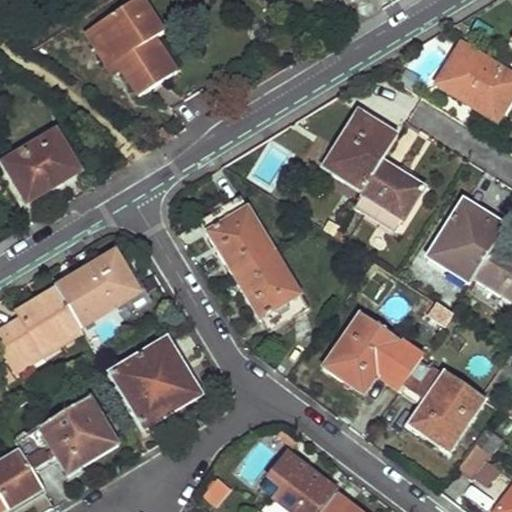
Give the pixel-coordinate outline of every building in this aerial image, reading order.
[(125,73),(142,98),(177,74),(155,41),(164,35),(140,0),(96,30),(125,73)] [(125,73),(96,30),(87,35),(115,79),(125,73)] [(511,83),(461,54),(439,92),(498,130),(511,106),(511,83)] [(360,113),(324,171),(363,197),(364,195),(385,162),(400,138),(360,113)] [(98,135),(86,142),(99,165),(112,158),(98,135)] [(5,167),(28,205),(79,174),(55,136),(5,167)] [(364,195),(363,197),(404,224),(426,188),(385,162),(364,195)] [(234,277),(275,253),(241,198),(200,222),(234,277)] [(466,200),(429,259),(471,287),(475,281),(497,244),(508,226),(466,200)] [(511,252),(497,244),(475,281),(511,304),(511,252)] [(269,334),(309,310),(275,253),(234,277),(269,334)] [(139,294),(116,256),(57,292),(58,293),(81,330),(139,294)] [(21,325),(0,338),(0,347),(16,374),(82,333),(81,330),(58,293),(18,319),(21,325)] [(404,388),(421,362),(400,347),(403,343),(363,315),(324,370),(352,388),(368,362),(383,373),(404,388)] [(168,341),(112,375),(146,431),(201,397),(168,341)] [(368,362),(352,388),(366,397),(383,373),(368,362)] [(443,378),(421,362),(404,388),(426,404),(440,413),(423,437),(450,456),(488,402),(447,374),(443,378)] [(6,366),(0,369),(0,374),(6,385),(15,380),(6,366)] [(121,445),(91,399),(16,445),(21,452),(34,473),(58,458),(72,450),(84,467),(121,445)] [(426,404),(410,428),(423,437),(440,413),(426,404)] [(503,443),(490,432),(478,447),(492,456),(503,443)] [(492,456),(478,447),(460,471),(473,481),(486,464),(492,457),(492,456)] [(58,458),(69,477),(84,467),(72,450),(58,458)] [(34,473),(21,452),(0,464),(0,511),(8,511),(44,491),(34,473)] [(289,457),(261,491),(286,511),(324,511),(333,501),(338,495),(289,457)] [(486,464),(473,481),(486,491),(499,473),(486,464)] [(216,478),(204,498),(221,509),(234,488),(216,478)] [(511,511),(511,493),(498,511),(511,511)] [(347,511),(333,501),(324,511),(347,511)]
